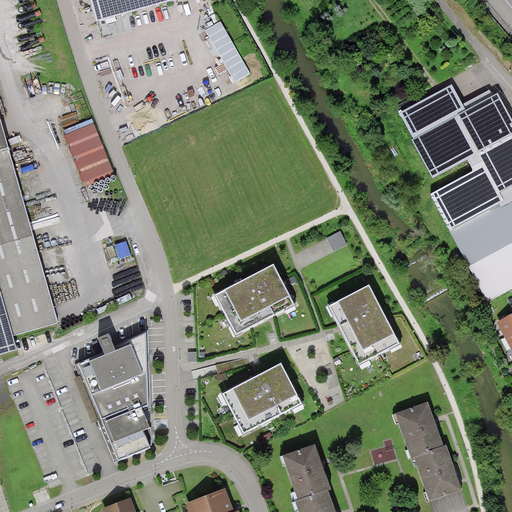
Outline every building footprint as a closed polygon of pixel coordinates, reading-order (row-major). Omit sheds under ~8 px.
[(102,19),(171,0),(90,0),(97,21),(102,19)] [(220,23),(206,30),(235,81),(249,73),(220,23)] [(450,84),(398,113),(412,138),(455,114),(464,108),(450,84)] [(511,120),(497,93),(413,140),(433,177),(467,159),(474,171),(482,166),(497,194),(511,185),(511,120)] [(0,357),(17,352),(13,339),(59,326),(0,117),(0,357)] [(91,120),(62,131),(85,187),(113,175),(91,120)] [(432,193),(488,300),(511,287),(511,200),(504,205),(497,194),(482,166),(474,171),(432,193)] [(504,205),(511,200),(511,185),(497,194),(504,205)] [(341,231),(327,238),(334,252),(348,245),(341,231)] [(274,266),(215,296),(237,336),(271,318),(295,305),(274,266)] [(359,366),(400,345),(371,288),(330,309),(340,329),(359,366)] [(511,310),(497,318),(504,331),(511,327),(511,310)] [(117,460),(118,463),(150,450),(149,446),(152,445),(151,428),(149,428),(142,410),(148,407),(147,374),(147,361),(147,358),(146,336),(114,350),(113,348),(109,337),(98,341),(103,354),(78,365),(117,460)] [(197,351),(188,351),(189,362),(197,362),(197,351)] [(259,377),(223,396),(244,436),(302,406),(281,366),(259,377)] [(411,459),(414,458),(443,447),(428,404),(395,415),(411,459)] [(298,503),(329,492),(332,491),(316,446),(282,458),(298,503)] [(414,458),(429,503),(461,491),(446,447),(443,447),(414,458)] [(234,511),(226,489),(185,505),(188,511),(234,511)] [(296,503),(299,511),(335,511),(329,492),(298,503),(296,503)] [(102,509),(103,511),(136,511),(131,498),(102,509)]
